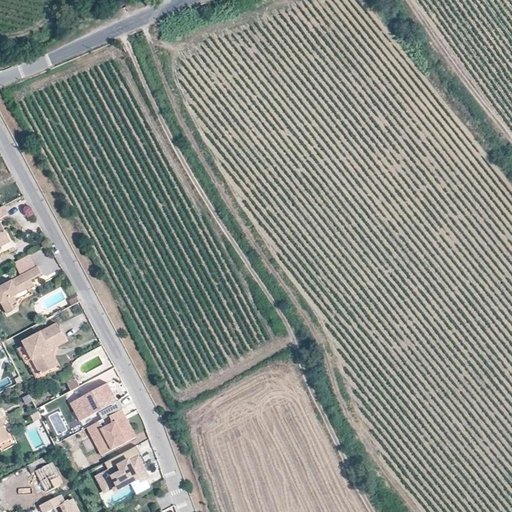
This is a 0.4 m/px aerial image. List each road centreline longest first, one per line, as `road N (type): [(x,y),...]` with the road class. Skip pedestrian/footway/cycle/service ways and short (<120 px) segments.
road 1 (track): [(118,29),(169,136),(279,309),(372,511)]
road 2 (residential): [(0,134),(150,420),(184,511)]
road 3 (tertiary): [(0,78),(185,0)]
